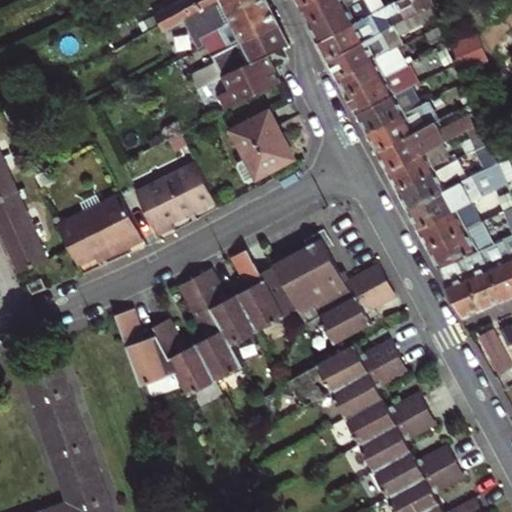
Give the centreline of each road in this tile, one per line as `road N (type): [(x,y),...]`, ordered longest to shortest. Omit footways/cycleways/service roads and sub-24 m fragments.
road 1 (residential): [(0,327),(132,281),(354,164)]
road 2 (residential): [(354,164),(511,458)]
road 3 (residential): [(273,0),(354,164)]
